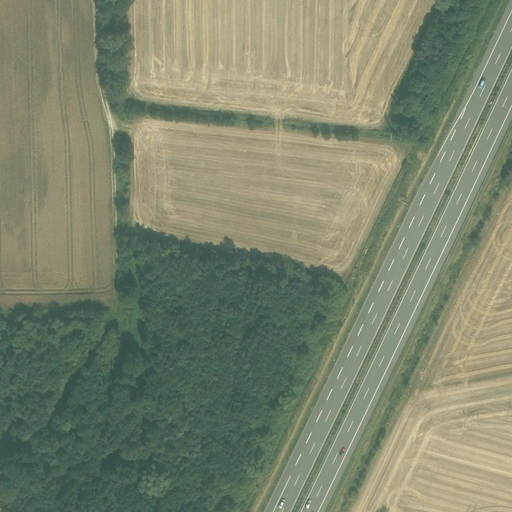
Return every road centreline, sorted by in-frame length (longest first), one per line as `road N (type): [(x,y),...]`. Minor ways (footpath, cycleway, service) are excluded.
road 1 (motorway): [(511,28),(306,459)]
road 2 (motorway): [(308,511),(511,83)]
road 3 (track): [(95,0),(100,88),(111,127),(115,272)]
